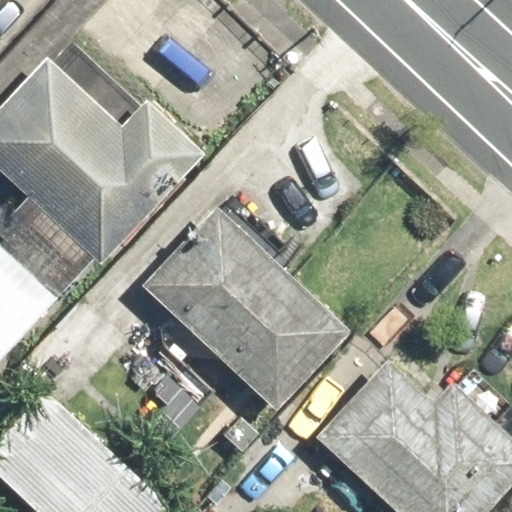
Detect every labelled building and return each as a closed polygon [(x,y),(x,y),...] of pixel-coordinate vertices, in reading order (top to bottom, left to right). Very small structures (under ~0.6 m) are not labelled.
[(77,15),(0,94),(0,155),(100,252),(208,141),(77,15)] [(214,194),(143,277),(284,397),(355,314),(214,194)] [(511,439),(407,339),(322,428),(409,511),(477,511),(511,476),(511,439)] [(33,360),(0,396),(0,473),(42,511),(148,511),(172,487),(33,360)] [(344,476),(311,511),(362,511),(372,501),(344,476)]
